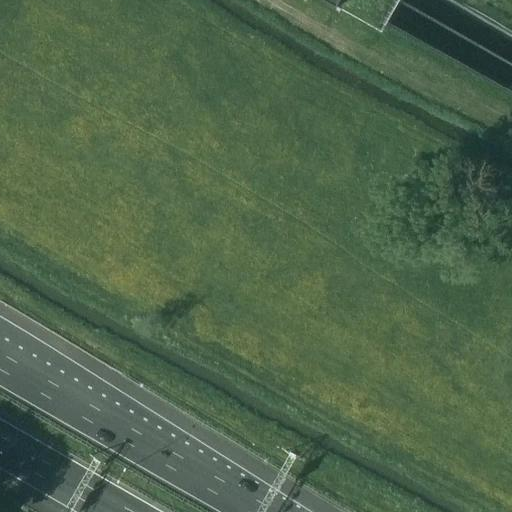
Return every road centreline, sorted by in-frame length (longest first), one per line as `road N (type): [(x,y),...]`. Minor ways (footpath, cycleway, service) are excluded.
road 1 (motorway): [(261,511),(0,360)]
road 2 (motorway): [(0,443),(117,511)]
